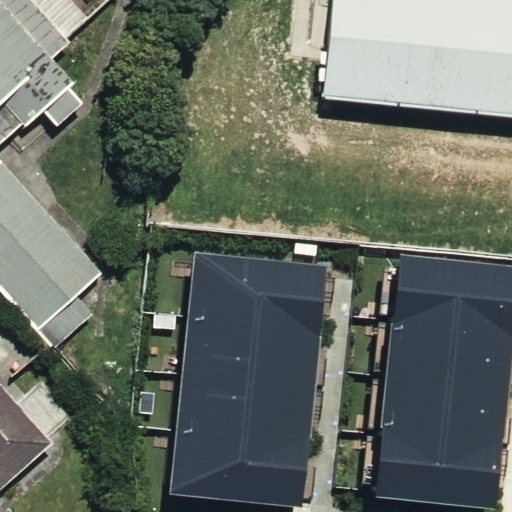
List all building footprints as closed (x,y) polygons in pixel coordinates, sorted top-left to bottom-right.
[(2,0),(0,0),(0,135),(69,77),(2,0)] [(511,0),(307,0),(299,112),(511,128),(511,0)] [(103,264),(0,144),(0,298),(26,330),(103,264)] [(316,252),(191,240),(167,486),(293,498),(316,252)] [(392,248),(369,487),(488,499),(511,259),(392,248)] [(0,484),(54,435),(0,376),(0,484)]
